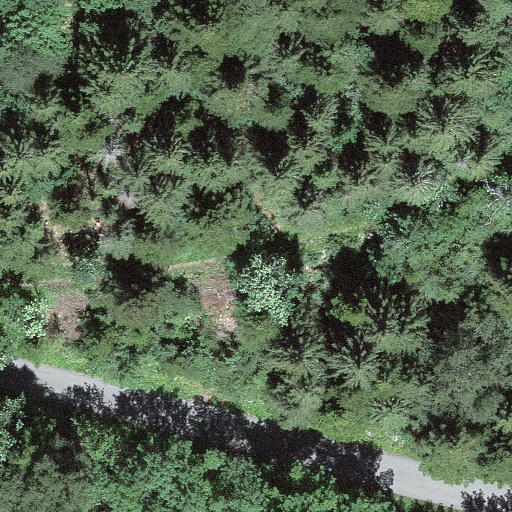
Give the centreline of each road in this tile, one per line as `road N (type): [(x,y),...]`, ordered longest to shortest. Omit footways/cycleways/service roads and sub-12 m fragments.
road 1 (track): [(0,276),(94,274),(312,235),(431,197),(511,153)]
road 2 (unclassified): [(511,504),(0,371)]
